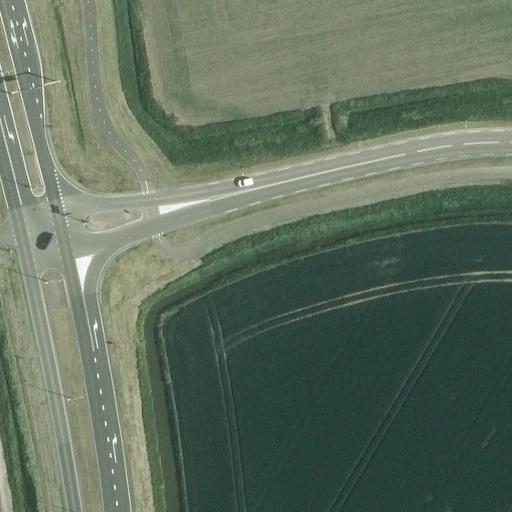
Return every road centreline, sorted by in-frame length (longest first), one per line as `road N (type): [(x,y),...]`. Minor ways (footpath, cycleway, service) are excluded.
road 1 (secondary): [(151,214),(443,148),(511,144)]
road 2 (trunk): [(20,240),(73,511)]
road 3 (trunk): [(113,511),(92,351),(67,245)]
road 4 (primary): [(61,215),(12,0)]
